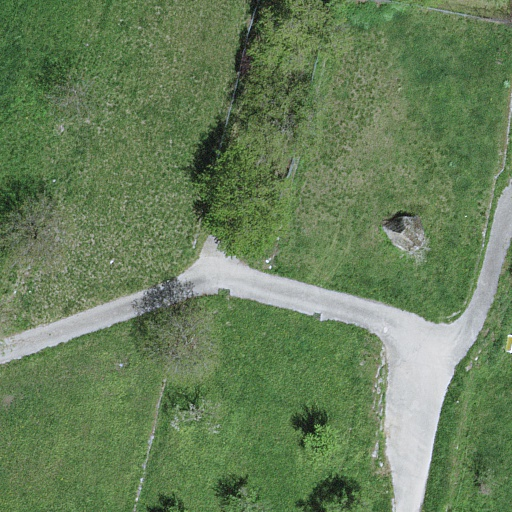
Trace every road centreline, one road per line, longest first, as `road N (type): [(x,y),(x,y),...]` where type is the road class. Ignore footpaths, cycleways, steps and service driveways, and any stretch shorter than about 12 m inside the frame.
road 1 (track): [(413,336),(295,295),(209,280),(0,350)]
road 2 (track): [(407,511),(413,336)]
